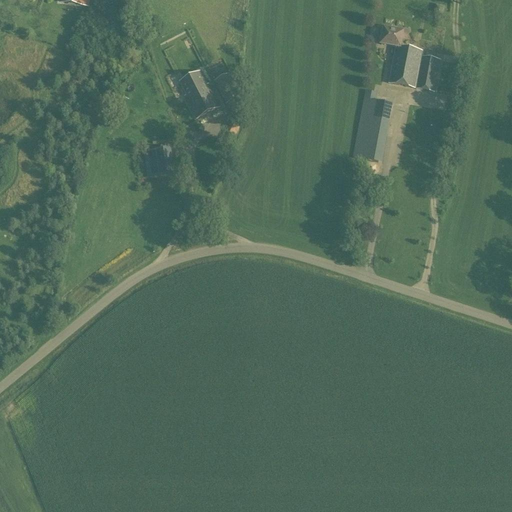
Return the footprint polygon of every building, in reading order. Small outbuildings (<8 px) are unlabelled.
[(379,28),(376,44),(381,45),(396,48),(400,49),(403,33),(379,28)] [(414,89),(420,58),(421,53),(400,49),(396,48),(389,85),(414,89)] [(421,53),(420,58),(414,89),(434,93),(440,61),(422,58),(422,53),(421,53)] [(197,120),(220,108),(208,86),(206,87),(200,74),(180,83),(187,96),(185,98),(197,120)] [(226,105),(241,98),(229,75),(214,83),(226,105)] [(393,106),(377,102),(364,100),(353,159),(382,164),(393,106)] [(147,179),(174,176),(170,149),(144,153),(147,179)]
